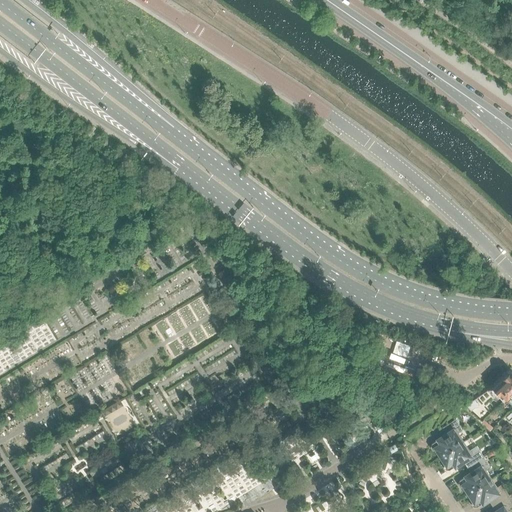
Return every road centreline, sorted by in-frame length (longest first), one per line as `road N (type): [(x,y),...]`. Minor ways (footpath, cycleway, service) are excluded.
road 1 (residential): [(511,269),(404,166),(153,0)]
road 2 (primary): [(511,314),(446,306),(382,284),(284,222),(175,136)]
road 3 (primary): [(159,147),(345,283),(439,321)]
road 4 (primary): [(175,136),(0,2)]
road 5 (primary): [(175,136),(117,74),(25,0)]
road 6 (primary): [(0,25),(159,147)]
road 7 (primary): [(0,49),(76,106),(159,147)]
road 8 (unknown): [(32,220),(66,225),(85,252),(70,268),(37,276),(0,309)]
road 9 (unknown): [(0,260),(35,217),(40,195),(0,142)]
